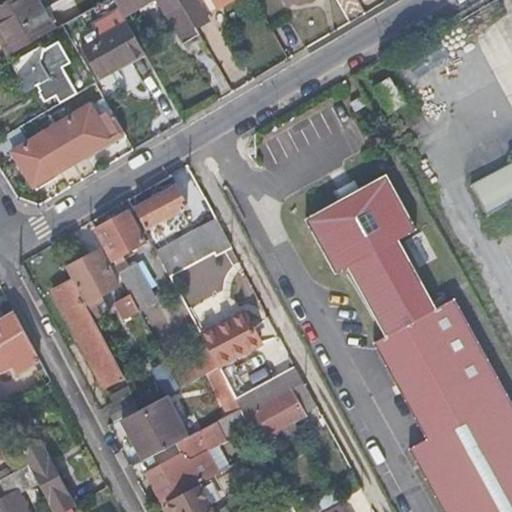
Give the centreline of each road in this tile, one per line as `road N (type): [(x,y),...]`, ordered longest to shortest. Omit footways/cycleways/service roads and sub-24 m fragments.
road 1 (residential): [(17,242),(428,0)]
road 2 (residential): [(0,255),(136,511)]
